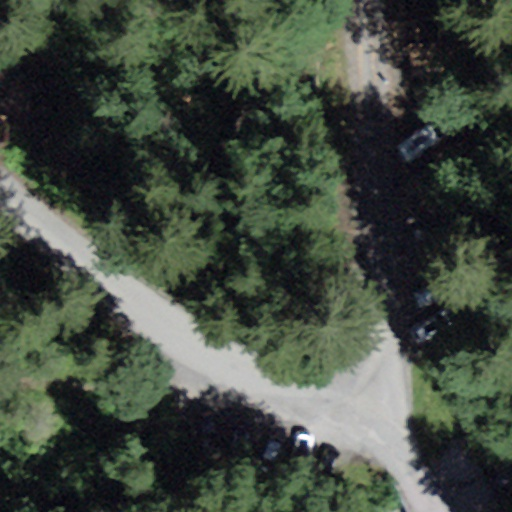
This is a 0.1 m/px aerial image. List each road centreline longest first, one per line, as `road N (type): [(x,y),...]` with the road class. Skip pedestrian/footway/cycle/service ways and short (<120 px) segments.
road 1 (residential): [(373,0),(385,417)]
road 2 (residential): [(242,378),(0,207)]
road 3 (residential): [(242,378),(385,417)]
